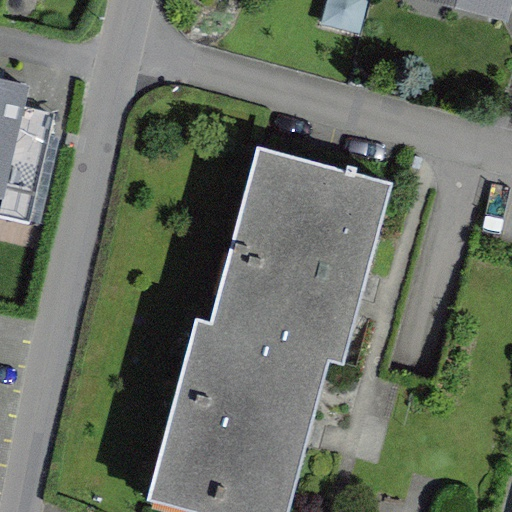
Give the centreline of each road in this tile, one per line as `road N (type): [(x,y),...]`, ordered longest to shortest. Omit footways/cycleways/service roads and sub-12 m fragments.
road 1 (residential): [(19,511),(118,46)]
road 2 (residential): [(118,46),(511,155)]
